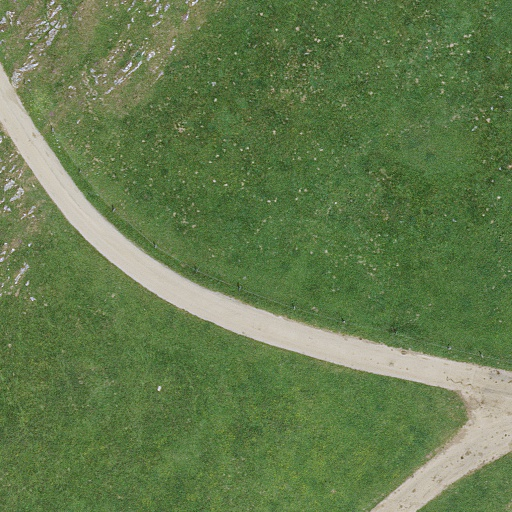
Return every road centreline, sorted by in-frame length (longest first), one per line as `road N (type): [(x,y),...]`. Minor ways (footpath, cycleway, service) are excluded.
road 1 (unclassified): [(511,392),(290,334),(182,291),(62,189),(0,81)]
road 2 (unclassified): [(511,416),(398,511)]
